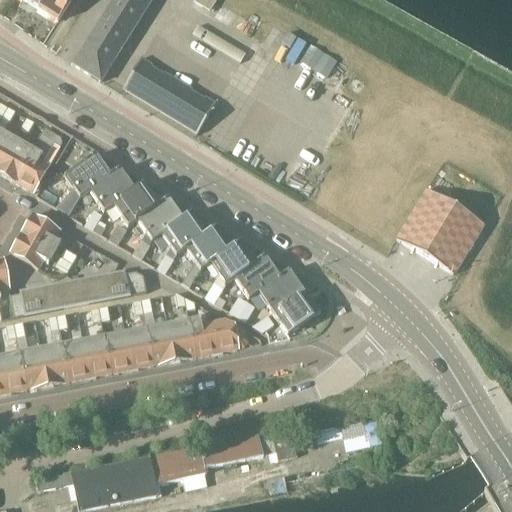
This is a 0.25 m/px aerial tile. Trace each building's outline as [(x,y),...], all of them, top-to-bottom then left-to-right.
[(21,0),(39,11),(45,2),(42,0),(21,0)] [(42,0),(45,2),(39,11),(57,23),(71,0),(42,0)] [(99,84),(100,83),(152,0),(113,0),(71,66),(99,84)] [(195,0),(193,5),(209,14),(216,1),(214,0),(195,0)] [(191,37),(239,65),(244,56),(197,28),(191,37)] [(141,59),(122,91),(122,92),(123,91),(196,135),(195,136),(196,136),(215,104),(212,107),(140,64),(142,60),(141,59)] [(8,126),(14,115),(7,111),(0,122),(8,126)] [(33,126),(25,121),(18,133),(26,137),(33,126)] [(43,132),(32,152),(13,185),(32,196),(61,147),(59,141),(43,132)] [(0,164),(13,142),(0,133),(0,164)] [(0,164),(0,177),(13,185),(32,152),(13,142),(0,164)] [(78,199),(87,193),(107,179),(93,160),(94,159),(93,157),(63,178),(72,192),(68,199),(59,213),(66,218),(78,199)] [(117,172),(107,179),(87,193),(102,214),(111,207),(131,194),(118,174),(119,173),(117,172)] [(126,229),(135,222),(155,208),(142,189),(143,188),(142,186),(131,194),(111,207),(126,229)] [(426,191),(395,242),(452,276),(483,226),(426,191)] [(166,201),(155,208),(135,222),(145,236),(140,243),(131,257),(139,262),(150,243),(160,237),(179,223),(166,203),(167,203),(166,201)] [(92,214),(83,228),(91,233),(99,218),(92,214)] [(179,223),(160,237),(169,250),(164,257),(172,262),(174,258),(184,251),(204,237),(190,218),(191,217),(190,215),(179,223)] [(31,218),(20,237),(53,256),(59,245),(58,245),(57,245),(53,243),(59,234),(32,218),(31,218)] [(107,243),(115,247),(124,233),(116,228),(107,243)] [(204,237),(184,251),(193,264),(198,272),(208,266),(228,252),(214,232),(215,232),(214,230),(204,237)] [(47,267),(53,256),(20,237),(9,256),(37,272),(42,263),(46,265),(45,266),(47,267)] [(212,286),(204,301),(212,305),(216,298),(220,291),(223,287),(232,280),(252,266),(238,247),(239,246),(238,244),(228,252),(208,266),(217,279),(212,286)] [(59,260),(71,267),(76,259),(64,252),(59,260)] [(156,272),(163,276),(172,262),(164,257),(156,272)] [(262,259),(252,266),(232,280),(247,301),(256,295),(276,281),(262,262),(263,261),(262,259)] [(67,274),(71,267),(59,260),(55,268),(67,274)] [(188,272),(180,286),(187,291),(196,276),(198,272),(193,264),(188,272)] [(286,273),(276,281),(256,295),(271,316),(300,296),(286,276),(287,275),(286,273)] [(71,287),(75,309),(145,295),(142,279),(134,275),(118,278),(118,279),(115,279),(114,276),(89,281),(90,284),(71,287)] [(9,299),(13,320),(75,309),(71,287),(53,290),(53,288),(28,293),(28,296),(25,296),(24,296),(9,299)] [(314,316),(300,296),(271,316),(286,338),(317,316),(316,315),(314,316)] [(176,310),(184,309),(185,314),(194,312),(193,307),(175,297),(173,297),(176,310)] [(228,315),(236,320),(244,305),(237,301),(228,315)] [(149,302),(140,304),(142,317),(151,315),(149,302)] [(140,304),(131,305),(134,318),(142,317),(140,304)] [(252,310),(244,305),(236,320),(243,324),(252,310)] [(100,325),(109,323),(106,310),(98,312),(100,325)] [(100,325),(98,312),(89,313),(91,326),(100,325)] [(66,331),(64,318),(55,320),(58,333),(66,331)] [(58,333),(55,320),(47,321),(49,334),(58,333)] [(261,335),(264,332),(271,327),(266,320),(252,330),(261,335)] [(199,321),(188,323),(195,360),(216,356),(210,325),(200,327),(199,323),(199,322),(199,321)] [(195,360),(188,323),(167,327),(174,364),(195,360)] [(246,345),(246,344),(244,334),(223,323),(210,325),(216,356),(237,352),(237,351),(243,350),(246,345)] [(24,339),(22,326),(13,328),(15,341),(24,339)] [(167,327),(146,331),(153,368),(174,364),(167,327)] [(15,341),(13,328),(4,329),(7,342),(15,341)] [(146,331),(124,335),(132,372),(153,368),(146,331)] [(132,372),(124,335),(103,339),(110,376),(132,372)] [(103,339),(82,343),(89,380),(110,376),(103,339)] [(89,380),(82,343),(61,347),(68,384),(89,380)] [(61,347),(40,351),(47,388),(68,384),(61,347)] [(47,388),(40,351),(19,355),(26,393),(47,388)] [(19,355),(0,359),(0,373),(5,397),(26,393),(19,355)] [(258,437),(148,459),(34,482),(37,495),(72,487),(77,511),(92,511),(156,499),(153,488),(205,476),(204,471),(262,459),(258,437)]
